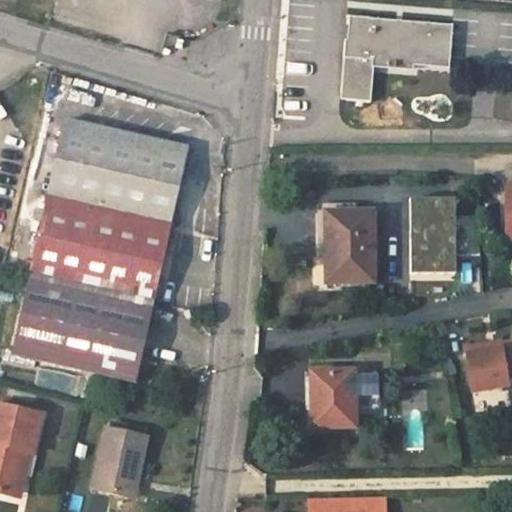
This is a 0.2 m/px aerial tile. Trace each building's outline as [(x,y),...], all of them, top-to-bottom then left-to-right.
[(511,15),(463,13),(460,56),(496,58),(493,119),(511,120),(511,15)] [(369,17),(350,16),(348,40),(344,39),(342,57),(371,60),(371,65),(372,65),(411,68),(411,63),(449,66),(452,27),(409,23),(408,32),(390,30),(391,22),(368,20),(369,17)] [(409,23),(391,22),(390,30),(408,32),(409,23)] [(371,60),(342,57),(340,93),(346,100),(370,101),(372,65),(371,65),(371,60)] [(63,120),(46,198),(170,226),(187,148),(63,120)] [(46,198),(30,276),(153,303),(170,226),(46,198)] [(373,282),(372,212),(325,212),(326,283),(373,282)] [(408,298),(407,273),(388,273),(388,299),(408,298)] [(30,276),(12,354),(135,382),(153,303),(30,276)] [(500,348),(466,354),(473,392),(508,386),(507,381),(511,380),(511,341),(499,344),(500,348)] [(499,342),(465,348),(466,354),(500,348),(499,344),(499,342)] [(353,371),(310,372),(312,427),(354,427),(354,414),(362,414),(362,409),(379,409),(378,375),(353,375),(353,371)] [(31,453),(40,414),(0,404),(0,493),(10,496),(21,451),(29,453),(31,453)] [(146,430),(113,423),(112,430),(144,437),(146,430)] [(138,473),(146,437),(144,437),(112,430),(105,428),(91,490),(127,498),(133,472),(138,473)] [(19,498),(29,453),(21,451),(10,496),(19,498)] [(132,499),(138,473),(133,472),(127,498),(132,499)] [(384,511),(384,497),(309,498),(309,511),(384,511)]
